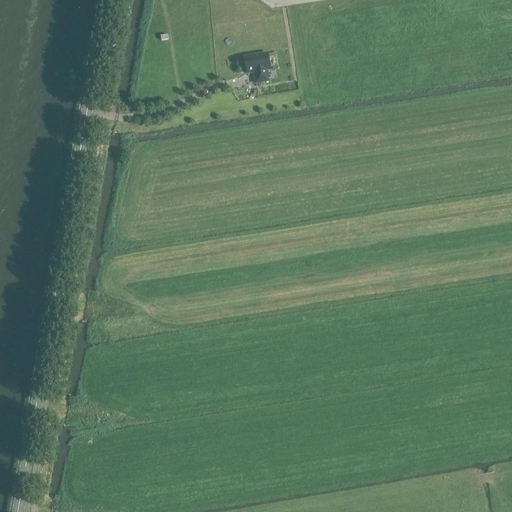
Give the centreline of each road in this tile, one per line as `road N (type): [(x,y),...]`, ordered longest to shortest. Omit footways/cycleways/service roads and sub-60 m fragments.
road 1 (tertiary): [(19,511),(107,0)]
road 2 (track): [(340,281),(139,311),(54,307)]
road 3 (track): [(238,396),(133,412),(37,409)]
